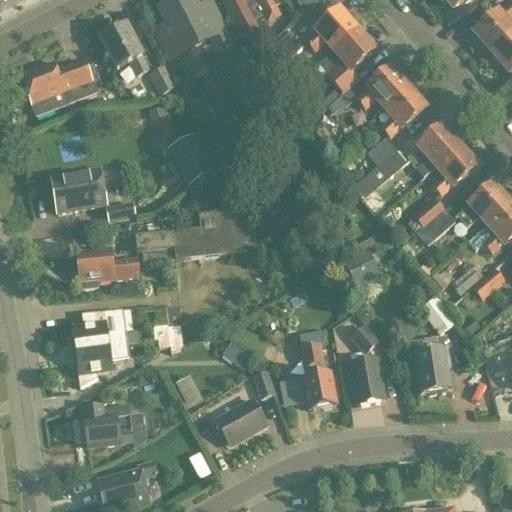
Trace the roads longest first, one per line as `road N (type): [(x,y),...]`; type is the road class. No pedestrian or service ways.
road 1 (residential): [(206,511),(299,463),(345,451),(511,442)]
road 2 (residential): [(0,298),(34,511)]
road 3 (residential): [(511,143),(386,0)]
